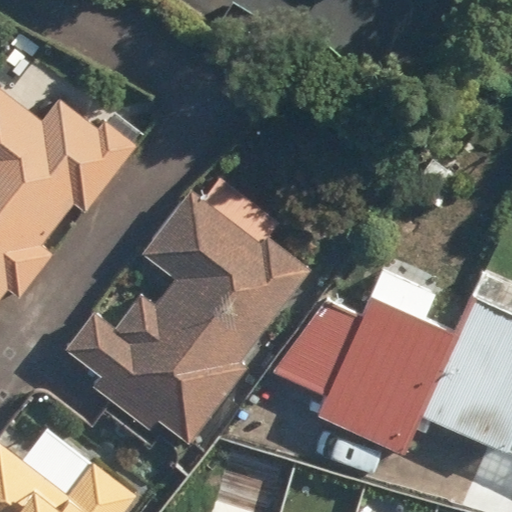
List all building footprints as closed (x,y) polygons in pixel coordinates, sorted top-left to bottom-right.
[(0,301),(9,290),(21,299),(55,251),(46,245),(74,205),(84,212),(133,141),(101,118),(96,126),(60,101),(48,119),(0,84),(0,301)] [(160,422),(186,444),(249,366),(240,359),(313,267),(271,233),(279,223),(219,175),(200,200),(190,192),(140,255),(171,280),(153,301),(143,293),(116,326),(93,307),(60,347),(98,378),(91,386),(150,433),(160,422)] [(460,329),(421,416),(504,451),(506,446),(511,432),(511,276),(487,266),(460,329)] [(364,314),(325,298),(269,372),(321,394),(313,414),(405,453),(421,416),(460,329),(425,314),(435,290),(383,268),(364,314)] [(0,511),(124,511),(140,493),(81,446),(49,486),(0,446),(0,511)]
